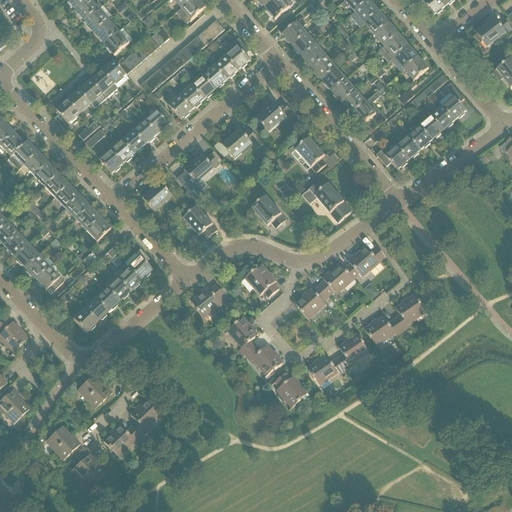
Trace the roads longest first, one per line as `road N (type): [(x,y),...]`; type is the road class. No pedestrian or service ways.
road 1 (residential): [(387,297),(327,346),(294,358),(264,325),(287,301),(297,263)]
road 2 (residential): [(114,203),(278,62)]
road 3 (residential): [(398,202),(278,62)]
road 4 (residential): [(114,203),(0,84)]
road 5 (residential): [(398,202),(503,125)]
road 6 (residential): [(188,280),(240,247),(297,263)]
